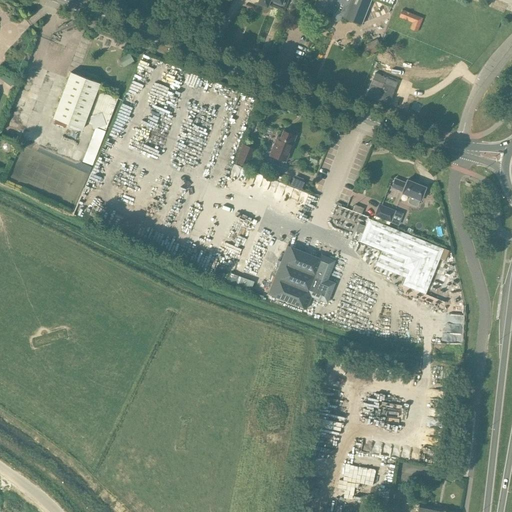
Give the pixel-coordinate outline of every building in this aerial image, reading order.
[(261,0),(261,3),(272,8),(273,5),(282,9),(284,10),(288,0),(261,0)] [(368,0),(315,0),(314,5),(332,12),(331,13),(339,16),(340,15),(359,23),(368,0)] [(405,18),(400,30),(419,37),(421,31),(441,39),(451,14),(435,7),(427,27),(405,18)] [(391,33),(385,49),(414,61),(407,79),(423,85),(433,60),(411,51),(415,42),(391,33)] [(373,40),(363,44),(367,55),(378,51),(373,40)] [(50,55),(41,79),(59,86),(68,62),(50,55)] [(44,104),(41,119),(52,121),(55,106),(44,104)] [(92,111),(87,122),(103,130),(108,118),(92,111)] [(106,131),(96,127),(83,162),(93,166),(106,131)] [(296,135),(283,130),(280,137),(277,136),(269,154),(275,157),(272,163),(281,167),(284,161),(285,161),(296,135)] [(255,149),(243,144),(236,160),(248,165),(255,149)] [(303,179),(295,176),(291,185),(300,188),(303,179)] [(406,183),(394,178),(391,187),(402,191),(402,192),(411,196),(408,201),(409,203),(416,206),(418,205),(420,200),(421,200),(426,187),(407,179),(406,183)] [(395,210),(379,204),(374,216),(391,222),(395,210)] [(444,249),(369,218),(360,241),(382,250),(376,265),(406,277),(403,285),(426,294),(444,249)] [(325,260),(287,245),(268,293),(306,308),(311,297),(328,303),(335,283),(327,280),(335,260),(326,257),(325,260)] [(3,489),(0,492),(0,507),(9,495),(10,495),(10,494),(10,493),(3,489)] [(0,511),(7,511),(16,499),(10,495),(9,495),(0,507),(0,511)] [(16,499),(7,511),(17,511),(23,504),(16,499)] [(23,504),(17,511),(27,511),(30,509),(31,509),(23,503),(23,504)]
